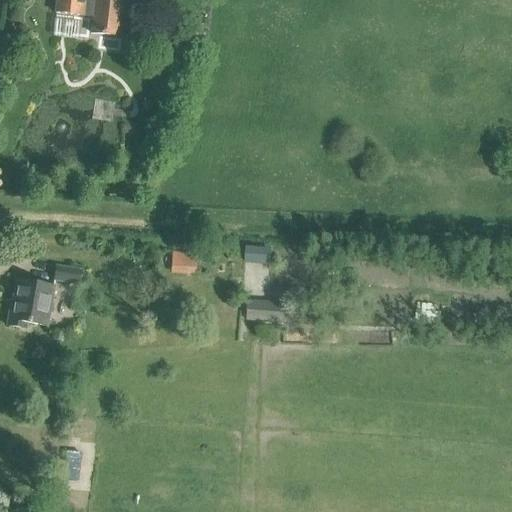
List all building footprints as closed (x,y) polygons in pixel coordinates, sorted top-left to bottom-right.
[(140,4),(136,0),(55,0),(53,14),(80,17),(81,8),(93,10),(90,34),(116,37),(119,16),(131,18),(137,15),(140,12),(140,4)] [(270,250),(245,249),(244,265),(269,267),(270,250)] [(195,257),(171,255),(170,271),(194,274),(195,257)] [(52,281),(78,286),(80,272),(55,268),(52,281)] [(25,324),(45,328),(53,288),(15,281),(11,303),(10,303),(6,327),(24,330),(25,324)] [(421,297),(419,319),(438,320),(440,298),(421,297)] [(284,307),(248,304),(246,322),(283,325),(284,307)] [(79,480),(81,451),(66,450),(65,479),(79,480)]
